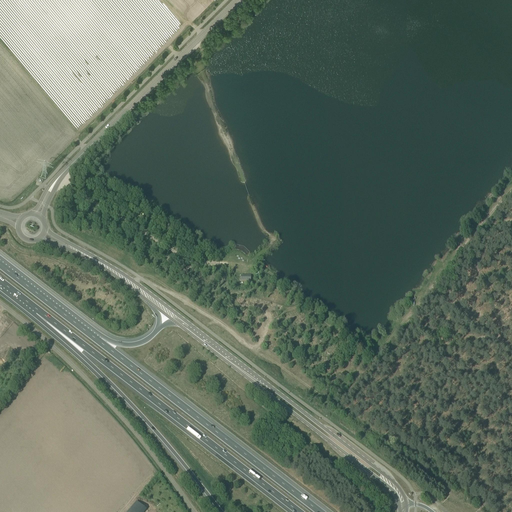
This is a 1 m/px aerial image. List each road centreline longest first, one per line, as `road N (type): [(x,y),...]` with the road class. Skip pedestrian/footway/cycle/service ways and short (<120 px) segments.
road 1 (motorway): [(37,310),(298,511)]
road 2 (motorway): [(319,511),(90,332)]
road 3 (unclassified): [(193,511),(101,396),(0,302)]
road 4 (motorway): [(37,310),(152,427),(220,511)]
road 5 (tertiary): [(54,183),(237,0)]
road 6 (track): [(131,284),(145,279),(253,347),(267,331),(268,306)]
road 7 (secondary): [(385,482),(243,370)]
road 8 (secondary): [(243,370),(385,482)]
